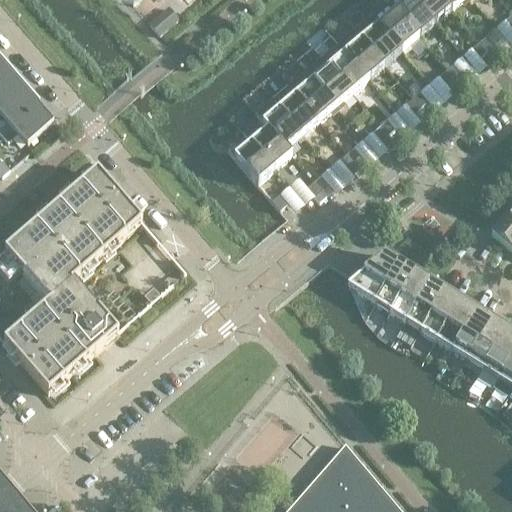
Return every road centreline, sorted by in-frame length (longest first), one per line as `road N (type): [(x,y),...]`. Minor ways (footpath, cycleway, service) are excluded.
road 1 (residential): [(241,297),(0,22)]
road 2 (residential): [(241,297),(511,81)]
road 3 (residential): [(34,469),(241,297)]
